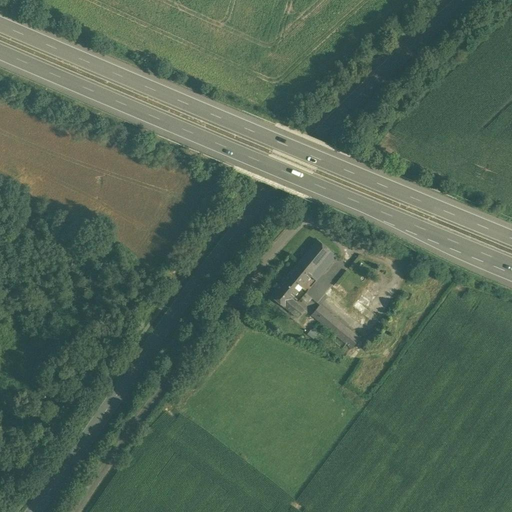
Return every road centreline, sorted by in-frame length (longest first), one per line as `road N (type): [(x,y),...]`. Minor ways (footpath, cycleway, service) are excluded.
road 1 (secondary): [(464,0),(309,139),(33,511)]
road 2 (motorway): [(0,47),(511,266)]
road 3 (motorway): [(511,239),(0,24)]
